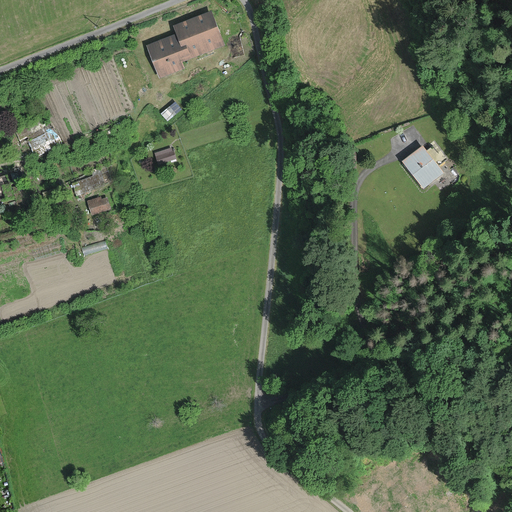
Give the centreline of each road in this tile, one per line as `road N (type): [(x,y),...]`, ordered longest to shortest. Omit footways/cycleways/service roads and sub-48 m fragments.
road 1 (track): [(344,511),(278,458),(256,422),(280,153),(241,0)]
road 2 (track): [(256,397),(298,391),(359,354),(352,197),(371,168),(408,151)]
road 3 (track): [(178,0),(12,65)]
